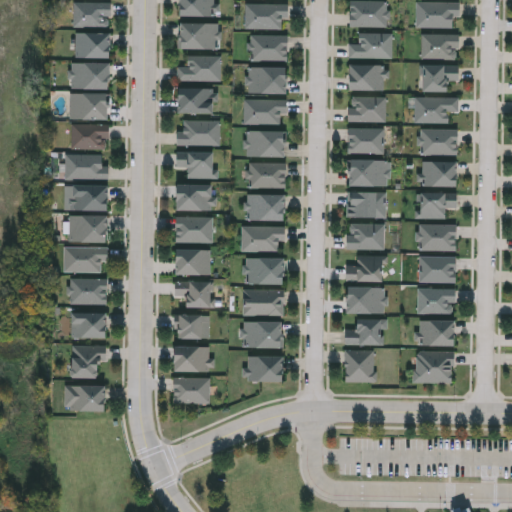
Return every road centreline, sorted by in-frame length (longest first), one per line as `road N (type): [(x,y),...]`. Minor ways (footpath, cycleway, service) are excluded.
road 1 (residential): [(150,0),(144,410),(159,467),(186,511)]
road 2 (residential): [(495,0),(488,414)]
road 3 (residential): [(323,0),(321,412)]
road 4 (residential): [(511,414),(294,415),(159,467)]
